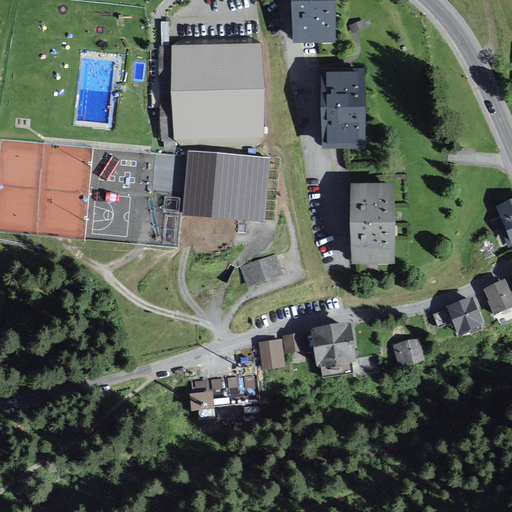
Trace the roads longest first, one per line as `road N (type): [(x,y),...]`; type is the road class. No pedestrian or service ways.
road 1 (unclassified): [(511,267),(421,306),(260,334),(0,407)]
road 2 (residential): [(281,0),(339,265)]
road 3 (track): [(511,405),(293,511)]
road 4 (secondary): [(511,150),(459,35),(426,0)]
